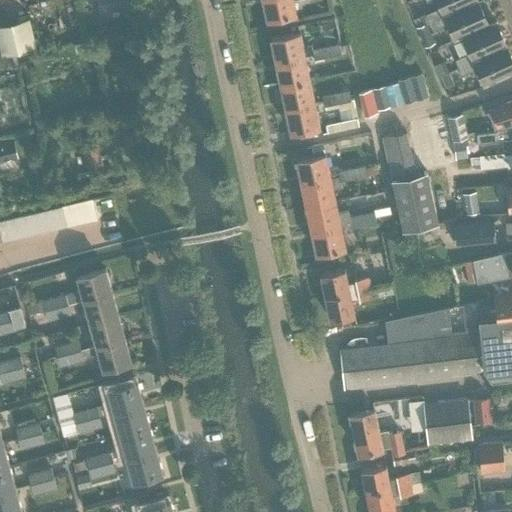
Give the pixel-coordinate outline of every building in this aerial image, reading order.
[(137,3),(136,0),(97,0),(99,11),(137,3)] [(262,0),(266,20),(296,13),(292,0),(262,0)] [(426,14),(429,22),(476,0),(436,0),(440,8),(426,14)] [(455,40),(462,37),(487,24),(476,0),(429,22),(432,29),(447,23),(455,40)] [(58,26),(70,25),(69,4),(57,5),(58,26)] [(138,9),(130,11),(130,12),(132,20),(140,18),(138,9)] [(425,15),(414,19),(417,26),(426,22),(428,22),(425,15)] [(36,47),(29,18),(0,25),(0,49),(2,56),(36,47)] [(335,28),(333,20),(322,22),(323,30),(335,28)] [(455,60),(458,68),(506,46),(495,21),(487,24),(462,37),(470,54),(455,60)] [(435,42),(426,22),(416,27),(425,47),(435,42)] [(302,46),(299,32),(270,39),(275,62),(304,56),(313,54),(312,50),(313,49),(312,44),(302,46)] [(340,53),(339,44),(325,47),(327,56),(340,53)] [(511,73),(511,60),(506,46),(458,68),(461,75),(476,68),(484,86),(511,73)] [(325,47),(312,50),(313,54),(314,59),(327,56),(325,47)] [(0,67),(17,64),(15,56),(0,58),(0,67)] [(275,62),(280,85),(309,79),(304,56),(275,62)] [(446,64),(444,61),(434,65),(436,69),(440,78),(441,77),(450,73),(446,64)] [(355,79),(353,69),(341,72),(343,81),(355,79)] [(404,103),(428,96),(421,73),(398,79),(404,103)] [(446,88),(455,85),(450,73),(441,77),(446,88)] [(309,79),(280,85),(285,109),(314,103),(312,94),(309,79)] [(397,82),(384,86),(389,107),(403,103),(397,82)] [(378,110),(389,107),(384,86),(372,89),(378,110)] [(377,112),(370,89),(359,92),(364,116),(377,112)] [(348,90),(335,93),(337,102),(350,100),(348,90)] [(335,93),(322,96),(324,105),(337,102),(335,93)] [(511,100),(487,109),(494,129),(498,128),(499,129),(511,124),(511,100)] [(314,103),(285,109),(290,132),(298,131),(300,138),(317,134),(316,127),(319,126),(316,111),(314,103)] [(468,137),(462,113),(447,117),(453,140),(468,137)] [(511,129),(502,131),(499,131),(476,134),(477,144),(511,139),(511,129)] [(381,136),(391,179),(416,174),(407,131),(381,136)] [(465,141),(454,143),(456,156),(467,155),(465,141)] [(323,144),(312,147),(314,155),(325,153),(323,144)] [(325,154),(296,160),(301,183),(339,176),(338,170),(337,167),(328,169),(325,154)] [(503,154),(480,156),(470,157),(471,169),(511,164),(511,154),(504,156),(503,154)] [(364,164),(351,167),(354,177),(367,175),(364,164)] [(339,176),(301,183),(306,207),(335,201),(332,188),(342,186),(340,180),(354,177),(351,167),(338,170),(339,176)] [(426,172),(416,174),(391,179),(402,230),(437,223),(426,172)] [(479,212),(475,191),(462,193),(466,214),(479,212)] [(92,200),(81,202),(85,222),(97,219),(92,200)] [(335,201),(306,207),(311,230),(340,224),(350,222),(349,217),(350,217),(348,210),(337,212),(335,201)] [(81,202),(70,205),(75,225),(85,222),(81,202)] [(62,207),(60,207),(64,227),(67,227),(75,225),(70,205),(62,207)] [(374,212),(361,215),(363,224),(376,221),(375,216),(390,213),(389,206),(373,209),(374,212)] [(60,207),(49,210),(54,230),(64,227),(60,207)] [(49,210),(39,212),(43,232),(54,230),(49,210)] [(39,212),(28,215),(33,235),(43,232),(39,212)] [(28,215),(18,218),(22,237),(33,235),(28,215)] [(350,217),(349,217),(350,222),(350,227),(363,224),(361,215),(350,217)] [(18,218),(7,220),(12,240),(22,237),(18,218)] [(7,220),(0,221),(0,236),(1,242),(12,240),(7,220)] [(455,245),(495,241),(493,221),(453,225),(455,245)] [(340,224),(311,230),(316,254),(345,248),(342,233),(340,224)] [(64,234),(68,254),(95,248),(91,229),(64,234)] [(511,250),(472,259),(477,282),(511,274),(511,250)] [(80,290),(65,294),(68,304),(112,292),(105,268),(77,276),(80,290)] [(320,273),(325,297),(369,287),(367,277),(354,280),(355,283),(348,285),(344,268),(320,273)] [(386,294),(383,284),(371,287),(373,297),(386,294)] [(369,287),(325,297),(330,320),(354,315),(351,298),(358,297),(359,300),(373,297),(371,287),(369,287)] [(112,292),(68,304),(70,314),(86,309),(89,323),(118,315),(112,292)] [(496,313),(497,322),(479,324),(477,302),(385,321),(388,342),(340,348),(344,388),(469,374),(483,368),(489,379),(511,376),(511,292),(493,295),(495,313),(496,313)] [(68,304),(65,294),(42,301),(44,311),(68,304)] [(47,320),(70,314),(68,304),(44,311),(47,320)] [(14,327),(25,324),(19,306),(9,309),(14,327)] [(0,322),(10,320),(7,311),(0,312),(0,322)] [(78,340),(80,350),(124,338),(118,315),(89,323),(93,336),(78,340)] [(10,320),(0,322),(0,333),(12,330),(10,320)] [(131,361),(124,338),(80,350),(83,360),(98,355),(102,369),(131,361)] [(80,350),(78,340),(54,347),(57,356),(80,350)] [(80,350),(57,356),(60,366),(83,360),(80,350)] [(20,356),(22,366),(32,363),(29,354),(20,356)] [(0,372),(22,366),(20,356),(0,361),(0,372)] [(0,372),(0,375),(2,382),(25,376),(22,366),(0,372)] [(143,404),(136,380),(106,388),(113,412),(143,404)] [(508,389),(501,386),(494,390),(491,397),(495,404),(501,407),(508,404),(511,396),(508,389)] [(491,420),(489,397),(473,398),(475,422),(491,420)] [(428,443),(471,438),(467,398),(423,403),(428,443)] [(149,427),(143,404),(113,412),(119,435),(149,427)] [(99,416),(98,416),(96,406),(73,413),(75,422),(99,416)] [(415,450),(414,440),(402,442),(400,431),(387,433),(388,437),(380,439),(374,409),(349,414),(357,453),(382,448),(382,447),(390,446),(392,454),(415,450)] [(99,416),(75,422),(78,432),(101,426),(99,416)] [(17,438),(41,432),(38,422),(15,429),(17,438)] [(149,427),(119,435),(125,458),(155,450),(149,427)] [(41,432),(17,438),(20,448),(43,442),(41,432)] [(479,457),(504,455),(502,440),(478,443),(479,457)] [(0,467),(9,465),(3,442),(0,442),(0,467)] [(74,448),(65,451),(68,459),(77,457),(74,448)] [(162,473),(155,450),(125,458),(132,482),(162,473)] [(413,450),(391,455),(393,465),(415,461),(413,450)] [(111,462),(109,452),(85,458),(88,468),(111,462)] [(505,470),(504,455),(479,457),(481,472),(505,470)] [(85,460),(73,463),(76,471),(87,468),(85,460)] [(91,478),(114,471),(111,462),(88,468),(91,478)] [(361,469),(366,493),(410,483),(421,480),(419,471),(395,476),(396,479),(389,481),(385,464),(361,469)] [(0,492),(16,488),(9,465),(0,467),(0,492)] [(472,465),(460,466),(461,474),(473,472),(472,465)] [(27,474),(30,484),(53,478),(50,468),(27,474)] [(56,487),(53,478),(30,484),(33,494),(56,487)] [(410,483),(366,493),(369,511),(388,511),(394,511),(391,494),(399,493),(400,496),(412,494),(410,483)] [(0,511),(22,511),(16,488),(0,492),(0,511)] [(60,511),(74,508),(69,488),(55,492),(60,511)] [(500,505),(499,492),(482,493),(483,506),(500,505)] [(172,511),(169,499),(139,508),(140,511),(172,511)]
